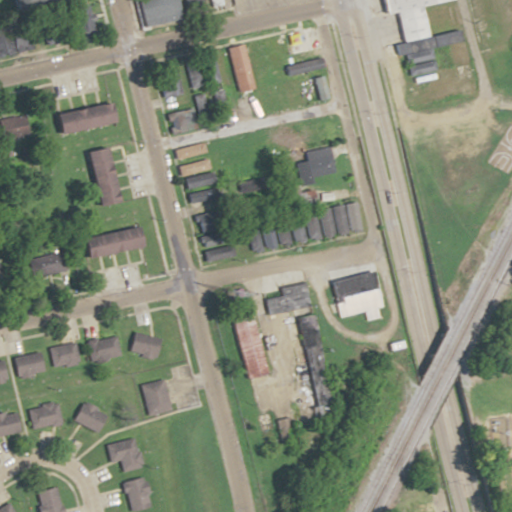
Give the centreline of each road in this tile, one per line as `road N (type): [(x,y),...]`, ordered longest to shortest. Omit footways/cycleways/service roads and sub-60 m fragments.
road 1 (secondary): [(478,511),(427,280),(348,0)]
road 2 (residential): [(240,511),(112,0)]
road 3 (secondary): [(332,0),(459,511)]
road 4 (residential): [(0,324),(414,230)]
road 5 (residential): [(0,76),(328,0)]
road 6 (residential): [(0,470),(42,458),(63,464),(79,479),(89,511)]
